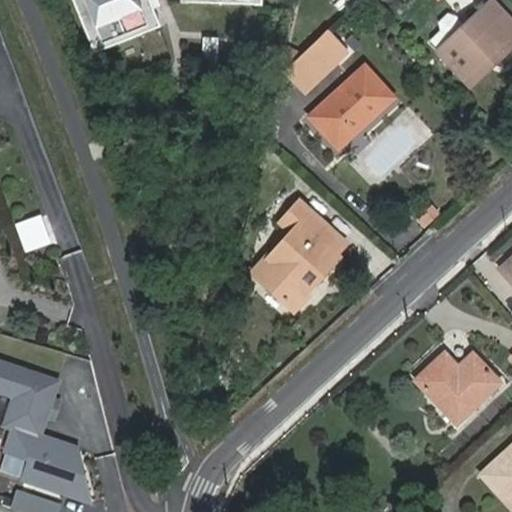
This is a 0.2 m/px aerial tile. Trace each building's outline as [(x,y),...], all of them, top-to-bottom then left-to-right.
[(161,27),(149,0),(72,0),(94,54),(111,47),(108,40),(141,27),(143,34),(161,27)] [(511,35),(497,20),(504,13),(492,1),(437,53),(463,82),(496,51),(502,57),(511,46),(511,35)] [(511,22),(504,13),(497,20),(511,35),(511,22)] [(431,42),(440,50),(465,26),(455,16),(449,14),(439,23),(440,29),(442,31),(431,42)] [(108,40),(111,47),(143,34),(141,27),(108,40)] [(323,34),(284,70),(303,90),(342,55),(323,34)] [(219,39),(204,39),(203,70),(217,70),(219,39)] [(496,51),(463,82),(470,89),(502,57),(496,51)] [(365,65),(308,117),(337,149),(395,98),(365,65)] [(289,231),(265,261),(268,263),(255,279),(293,312),(305,299),(303,298),(337,257),(335,255),(346,243),(298,202),(280,223),(289,231)] [(268,263),(265,261),(263,259),(250,274),(255,279),(268,263)] [(511,262),(502,271),(511,281),(511,262)] [(414,382),(455,424),(499,383),(473,353),(458,368),(444,354),(414,382)] [(0,358),(0,386),(16,392),(6,422),(15,424),(39,433),(58,378),(0,358)] [(39,433),(15,424),(6,449),(30,457),(23,476),(63,490),(91,499),(80,455),(76,454),(79,447),(39,433)] [(511,448),(480,477),(511,511),(511,448)] [(6,449),(0,465),(0,467),(23,476),(30,457),(6,449)] [(55,511),(58,504),(16,489),(10,505),(29,511),(55,511)]
